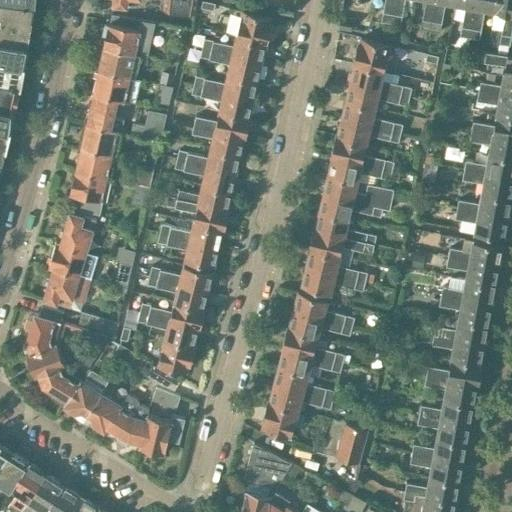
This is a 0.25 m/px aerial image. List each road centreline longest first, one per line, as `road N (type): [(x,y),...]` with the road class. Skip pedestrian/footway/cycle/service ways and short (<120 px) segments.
road 1 (residential): [(190,511),(296,117),(319,0)]
road 2 (residential): [(65,0),(34,161),(0,276)]
road 3 (residential): [(0,389),(187,511)]
